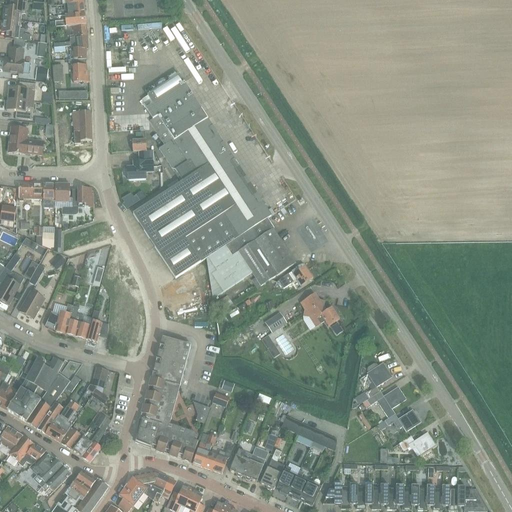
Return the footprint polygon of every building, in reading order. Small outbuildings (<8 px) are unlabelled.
[(10,2),(10,8),(5,7),(4,20),(21,22),(22,14),(26,15),(27,4),(10,2)] [(65,16),(85,14),(84,4),(67,5),(64,5),(65,11),(56,12),(56,17),(65,16)] [(71,27),(86,25),(85,14),(65,16),(65,21),(55,22),(55,28),(71,27)] [(41,37),(44,21),(35,19),(32,35),(41,37)] [(21,22),(4,20),(2,33),(11,34),(11,40),(30,42),(31,36),(24,35),(24,30),(20,30),(21,22)] [(132,21),(131,29),(146,30),(147,22),(132,21)] [(70,38),(85,37),(87,37),(86,25),(71,27),(72,36),(70,36),(70,38)] [(65,43),(54,44),(54,48),(55,48),(65,47),(66,47),(70,47),(72,47),(72,49),(86,49),(85,37),(70,38),(70,43),(65,43)] [(70,60),(87,60),(86,49),(72,49),(72,47),(70,47),(70,60)] [(30,64),(24,63),(24,62),(22,62),(23,51),(11,49),(9,60),(5,60),(4,72),(23,75),(23,73),(29,74),(30,64)] [(84,83),(89,83),(89,72),(87,72),(87,60),(70,60),(68,60),(68,65),(70,65),(72,66),(73,83),(78,83),(81,85),(84,83)] [(130,67),(130,72),(121,72),(121,77),(140,77),(140,70),(148,71),(148,63),(136,63),(136,67),(130,67)] [(63,82),(62,74),(54,74),(55,83),(63,82)] [(159,150),(162,154),(174,172),(181,184),(133,215),(154,248),(157,251),(160,256),(175,279),(205,260),(267,219),(271,216),(195,100),(179,75),(147,97),(153,105),(146,110),(147,111),(153,120),(149,122),(151,124),(164,144),(165,146),(159,150)] [(9,88),(8,100),(34,103),(35,92),(36,85),(20,83),(19,89),(9,88)] [(236,100),(251,123),(257,119),(242,96),(236,100)] [(8,100),(7,112),(16,113),(16,119),(32,121),(33,109),(34,103),(8,100)] [(81,141),(92,141),(91,112),(74,113),(73,113),(73,128),(74,128),(75,144),(81,144),(81,141)] [(11,128),(8,153),(25,155),(25,154),(30,155),(42,157),(44,143),(27,141),(28,130),(11,128)] [(146,181),(146,173),(154,173),(153,141),(146,141),(147,152),(139,152),(140,163),(133,163),(133,168),(128,168),(129,182),(146,181)] [(147,152),(146,141),(132,141),(133,153),(139,152),(147,152)] [(44,200),(44,185),(19,185),(19,202),(24,202),(24,200),(44,200)] [(55,209),(55,203),(55,200),(56,185),(44,185),(44,200),(43,209),(55,209)] [(56,185),(55,200),(55,203),(70,203),(70,185),(56,185)] [(93,208),(93,195),(91,195),(91,189),(78,189),(78,190),(72,190),(72,207),(85,207),(85,208),(93,208)] [(3,207),(0,221),(14,223),(16,209),(3,207)] [(267,219),(205,260),(214,299),(252,273),(261,286),(296,264),(267,219)] [(1,232),(8,234),(11,227),(4,224),(1,232)] [(26,240),(22,246),(34,252),(37,246),(26,240)] [(54,251),(54,241),(42,240),(42,247),(54,251)] [(79,254),(77,259),(87,263),(89,257),(79,254)] [(5,269),(11,273),(21,259),(15,255),(5,269)] [(60,256),(53,262),(59,268),(66,262),(60,256)] [(39,266),(29,283),(35,287),(45,269),(39,266)] [(105,282),(111,279),(105,266),(99,269),(105,282)] [(313,279),(306,267),(297,273),(295,270),(289,275),(289,276),(284,279),(284,278),(278,281),(283,289),(297,281),(301,287),(313,279)] [(8,276),(6,278),(0,288),(0,301),(9,306),(20,286),(24,280),(13,274),(8,276)] [(73,286),(78,288),(81,279),(75,278),(73,286)] [(72,298),(74,292),(68,290),(66,296),(72,298)] [(31,292),(19,312),(34,321),(45,300),(31,292)] [(238,292),(232,295),(236,303),(243,300),(238,292)] [(316,328),(325,322),(328,327),(339,320),(332,309),(327,312),(324,307),(325,302),(320,301),(316,295),(301,304),(305,311),(304,316),(309,317),(316,328)] [(61,312),(60,316),(60,318),(59,318),(59,319),(59,318),(56,332),(66,335),(73,307),(68,305),(66,314),(61,312)] [(66,335),(86,340),(90,326),(82,324),(84,317),(77,315),(79,308),(73,307),(66,335)] [(90,326),(86,340),(97,343),(98,337),(100,330),(101,324),(96,322),(97,320),(98,321),(100,313),(94,311),(90,326)] [(46,328),(56,332),(59,318),(59,319),(59,318),(60,318),(60,316),(52,313),(46,328)] [(280,314),(266,323),(272,333),(286,324),(280,314)] [(100,330),(98,337),(107,340),(108,326),(101,324),(100,330)] [(171,452),(169,456),(177,459),(179,455),(184,457),(182,461),(190,464),(198,442),(197,442),(194,441),(195,437),(190,436),(191,432),(169,425),(191,345),(186,344),(187,344),(162,337),(160,346),(164,347),(163,352),(159,351),(156,360),(161,361),(159,365),(155,364),(152,373),(157,374),(155,380),(151,379),(149,387),(153,388),(152,394),(147,392),(145,401),(150,402),(148,407),(144,406),(141,414),(146,415),(144,421),(142,420),(136,443),(151,448),(152,446),(157,448),(156,452),(164,455),(166,450),(171,452)] [(41,402),(32,397),(38,388),(47,394),(60,376),(58,375),(63,364),(54,359),(50,366),(38,359),(22,388),(18,395),(7,412),(26,424),(41,402)] [(26,362),(19,359),(16,364),(23,368),(26,362)] [(30,372),(34,364),(29,362),(25,369),(30,372)] [(0,392),(4,385),(11,371),(0,365),(0,392)] [(363,404),(380,393),(376,388),(392,378),(383,365),(378,368),(377,365),(374,365),(368,368),(367,371),(369,374),(368,375),(372,381),(367,383),(372,391),(361,398),(363,400),(353,406),(353,410),(363,404)] [(97,369),(95,375),(107,378),(108,372),(97,369)] [(95,375),(94,381),(105,384),(107,378),(95,375)] [(54,407),(55,405),(66,389),(66,390),(71,383),(60,376),(47,394),(46,395),(46,394),(41,402),(26,424),(37,431),(50,412),(54,407)] [(71,383),(66,390),(72,394),(81,381),(75,377),(71,383)] [(0,406),(12,383),(14,384),(16,380),(14,378),(13,380),(10,378),(6,386),(4,385),(0,392),(0,406)] [(104,390),(105,384),(94,381),(92,387),(104,390)] [(12,383),(0,406),(0,408),(7,412),(18,395),(22,388),(14,384),(12,383)] [(395,415),(392,410),(406,401),(398,388),(384,398),(380,393),(363,404),(366,409),(377,402),(388,420),(395,415)] [(109,398),(113,393),(106,389),(102,394),(109,398)] [(216,394),(213,404),(226,409),(229,399),(216,394)] [(60,445),(60,444),(77,420),(75,418),(74,421),(72,419),(79,408),(71,402),(65,412),(63,410),(59,417),(58,417),(45,436),(60,445)] [(63,410),(55,405),(54,407),(50,412),(37,431),(45,436),(58,417),(59,417),(63,410)] [(204,424),(210,409),(201,406),(196,421),(204,424)] [(398,420),(395,415),(388,420),(385,422),(378,426),(381,431),(393,424),(398,430),(402,427),(406,433),(421,424),(413,411),(398,420)] [(98,429),(103,432),(105,433),(112,423),(102,417),(95,426),(98,429)] [(287,431),(292,420),(286,417),(281,428),(287,431)] [(287,431),(294,434),(299,423),(292,420),(287,431)] [(249,423),(245,432),(250,434),(254,425),(249,423)] [(294,434),(298,436),(300,437),(305,426),(299,423),(294,434)] [(311,429),(305,426),(300,437),(306,440),(311,429)] [(23,439),(23,438),(8,429),(2,438),(0,441),(0,443),(1,444),(1,445),(13,452),(23,439)] [(80,441),(71,452),(72,452),(82,459),(94,443),(103,432),(98,429),(91,439),(86,436),(84,439),(83,439),(81,442),(80,441)] [(312,442),(317,432),(311,429),(306,440),(312,442)] [(72,430),(61,445),(71,452),(80,441),(81,442),(83,439),(84,439),(86,436),(81,432),(79,436),(72,430)] [(223,444),(226,432),(218,431),(215,442),(223,444)] [(324,435),(317,432),(312,442),(319,445),(324,435)] [(239,435),(233,433),(231,441),(236,443),(239,435)] [(193,465),(204,469),(210,454),(211,447),(212,448),(216,437),(210,434),(206,447),(200,444),(193,465)] [(427,434),(414,442),(411,437),(399,445),(403,452),(410,448),(411,451),(412,450),(417,458),(436,446),(427,434)] [(319,445),(325,448),(330,437),(324,435),(319,445)] [(272,450),(276,438),(269,436),(264,447),(272,450)] [(325,448),(335,453),(337,440),(330,437),(325,448)] [(23,439),(13,452),(10,456),(19,463),(26,455),(35,445),(23,438),(23,439)] [(90,465),(102,449),(94,443),(82,459),(90,465)] [(19,464),(21,467),(22,468),(27,463),(32,466),(37,462),(41,458),(47,453),(46,453),(35,445),(26,455),(19,463),(18,464),(19,464)] [(219,457),(210,454),(204,469),(222,475),(227,460),(229,459),(234,447),(229,445),(226,454),(220,452),(219,457)] [(290,465),(292,461),(287,459),(291,449),(285,447),(280,461),(290,465)] [(276,451),(275,454),(260,485),(273,490),(274,490),(285,467),(284,466),(277,463),(281,453),(276,451)] [(236,456),(230,472),(244,478),(250,462),(252,457),(246,455),(238,452),(237,456),(236,456)] [(32,466),(29,469),(38,477),(34,481),(40,487),(42,489),(64,467),(55,459),(54,460),(49,456),(47,453),(46,454),(41,458),(37,462),(32,466)] [(250,462),(244,478),(257,483),(263,467),(268,455),(264,453),(261,461),(257,459),(255,464),(250,462)] [(53,493),(71,475),(64,467),(42,489),(40,491),(42,493),(44,491),(46,492),(49,489),(53,493)] [(280,493),(288,497),(297,477),(289,474),(291,469),(286,467),(284,472),(276,489),(281,491),(280,493)] [(97,481),(84,474),(82,472),(80,474),(53,511),(70,511),(73,509),(79,501),(82,503),(92,490),(91,490),(96,483),(98,480),(97,480),(97,481)] [(168,501),(176,483),(169,479),(155,473),(134,476),(133,479),(149,491),(156,495),(153,501),(157,505),(159,501),(159,502),(161,498),(168,501)] [(309,483),(297,477),(288,497),(289,495),(293,496),(292,499),(300,503),(309,483)] [(133,479),(119,497),(123,500),(118,507),(124,511),(129,511),(132,508),(133,508),(144,494),(153,501),(156,495),(149,491),(133,479)] [(91,511),(93,510),(109,488),(98,480),(96,483),(91,490),(92,490),(82,503),(76,511),(73,509),(70,511),(91,511)] [(312,508),(321,488),(309,483),(300,503),(301,500),(305,502),(304,505),(312,508)] [(350,510),(350,506),(350,484),(350,488),(342,488),(342,485),(335,485),(335,484),(334,488),(331,488),(323,505),(335,505),(341,505),(341,510),(350,510)] [(351,484),(350,484),(350,506),(356,506),(356,510),(366,511),(366,506),(365,506),(366,484),(365,484),(365,488),(358,488),(358,485),(351,485),(351,484)] [(366,484),(365,506),(366,506),(372,506),(372,511),(381,511),(381,506),(381,485),(381,489),(373,489),(373,486),(366,485),(366,484)] [(396,511),(396,506),(396,485),(396,489),(388,489),(388,486),(381,486),(381,485),(381,506),(387,506),(387,511),(396,511)] [(397,485),(396,485),(396,506),(402,506),(402,511),(412,511),(412,507),(411,507),(412,485),(411,485),(411,489),(404,489),(404,486),(397,486),(397,485)] [(427,511),(427,507),(427,486),(427,490),(419,489),(419,486),(412,486),(412,485),(411,507),(412,507),(418,507),(418,511),(427,511)] [(428,486),(427,486),(427,507),(433,507),(433,511),(439,511),(442,511),(443,507),(442,507),(443,486),(442,486),(442,490),(435,490),(435,487),(428,487),(428,486)] [(457,511),(458,508),(458,486),(458,490),(450,490),(450,487),(443,487),(443,486),(442,507),(443,507),(449,507),(448,511),(457,511)] [(458,486),(458,508),(464,508),(463,511),(486,511),(474,491),(474,490),(465,490),(465,487),(458,487),(458,486)] [(172,511),(183,511),(194,491),(188,488),(187,490),(183,488),(180,495),(174,493),(167,509),(172,511)] [(202,511),(205,507),(199,505),(203,497),(199,495),(200,493),(194,491),(183,511),(202,511)] [(42,506),(42,505),(42,504),(46,511),(49,508),(45,502),(42,505),(42,504),(46,500),(43,497),(39,500),(40,501),(33,508),(37,511),(42,506)]
